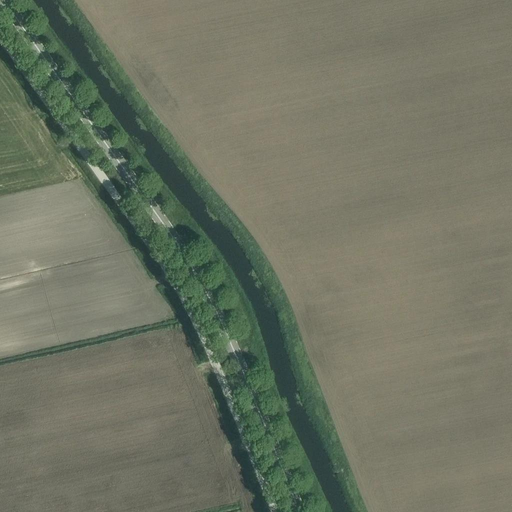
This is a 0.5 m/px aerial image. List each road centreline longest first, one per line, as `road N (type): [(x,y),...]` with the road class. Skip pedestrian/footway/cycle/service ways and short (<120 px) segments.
road 1 (tertiary): [(299,511),(207,293),(3,0)]
road 2 (unclassified): [(274,511),(165,266),(0,35)]
